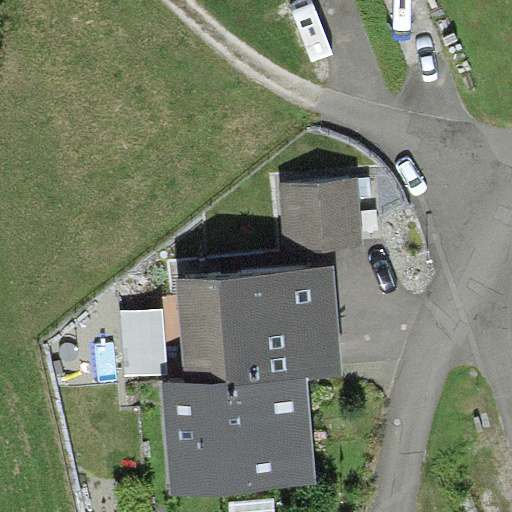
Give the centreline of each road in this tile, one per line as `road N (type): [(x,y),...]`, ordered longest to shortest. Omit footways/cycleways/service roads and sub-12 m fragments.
road 1 (track): [(180,0),(268,80),(414,144),(487,189)]
road 2 (residential): [(390,511),(417,377),(459,293)]
road 3 (residential): [(459,293),(487,189),(511,175)]
